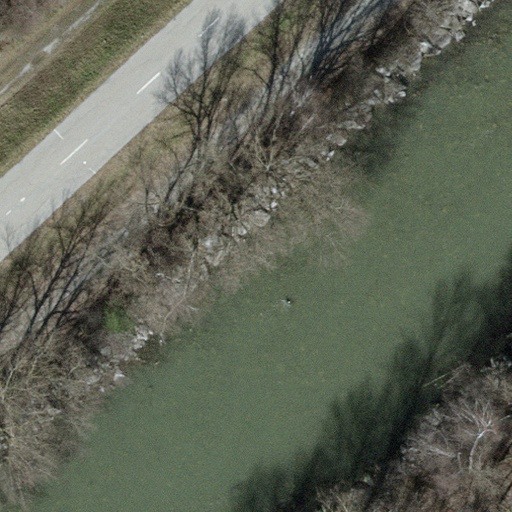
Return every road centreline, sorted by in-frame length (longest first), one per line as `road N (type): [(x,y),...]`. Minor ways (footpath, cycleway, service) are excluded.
road 1 (unclassified): [(243,0),(0,226)]
road 2 (track): [(99,0),(0,92)]
